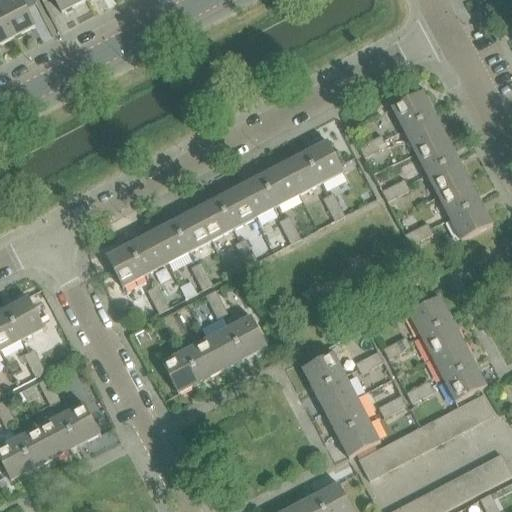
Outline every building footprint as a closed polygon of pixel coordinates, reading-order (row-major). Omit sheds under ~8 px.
[(37,6),(33,0),(15,0),(0,8),(0,16),(12,41),(36,29),(26,11),(37,6)] [(40,0),(42,3),(47,0),(54,0),(62,15),(84,4),(81,0),(40,0)] [(0,16),(0,47),(12,41),(0,16)] [(404,134),(435,117),(424,95),(392,111),(404,134)] [(416,156),(447,139),(435,117),(404,134),(416,156)] [(372,144),(378,155),(388,149),(383,139),(372,144)] [(427,178),(458,162),(447,139),(416,156),(427,178)] [(306,156),(323,187),(345,176),(328,144),(306,156)] [(378,155),(372,144),(362,150),(367,160),(378,155)] [(323,187),(306,156),(284,168),(301,199),(323,187)] [(439,200),(470,184),(458,162),(427,178),(439,200)] [(301,199),(284,168),(262,179),(278,210),(301,199)] [(278,210),(262,179),(240,191),(256,222),(278,210)] [(395,189),(400,199),(411,193),(405,183),(395,189)] [(451,222),(482,206),(470,184),(439,200),(451,222)] [(400,199),(395,189),(385,194),(390,204),(400,199)] [(256,222),(240,191),(218,202),(234,233),(256,222)] [(330,213),(340,208),(335,197),(324,202),(330,213)] [(234,233),(218,202),(196,214),(212,245),(234,233)] [(482,206),(451,222),(462,244),(493,228),(482,206)] [(340,208),(330,213),(336,224),(346,218),(340,208)] [(212,245),(196,214),(173,225),(190,256),(212,245)] [(286,236),(296,231),(290,220),(280,225),(286,236)] [(190,256),(173,225),(151,237),(168,268),(190,256)] [(417,232),(422,243),(433,237),(427,226),(417,232)] [(296,231),(286,236),(292,247),(302,242),(296,231)] [(422,243),(417,232),(406,238),(412,248),(422,243)] [(168,268),(151,237),(129,248),(146,279),(168,268)] [(242,259),(253,254),(247,243),(237,248),(242,259)] [(146,279),(129,248),(107,260),(124,291),(146,279)] [(253,254),(242,259),(248,271),(258,265),(253,254)] [(198,282),(209,277),(203,266),(192,271),(198,282)] [(209,277),(198,282),(204,294),(215,288),(209,277)] [(155,306),(165,300),(159,290),(149,295),(155,306)] [(213,310),(223,305),(218,294),(207,299),(213,310)] [(165,300),(155,306),(161,317),(171,311),(165,300)] [(7,312),(24,343),(46,332),(29,301),(7,312)] [(422,339),(452,323),(441,301),(410,317),(422,339)] [(223,305),(213,310),(219,321),(229,316),(223,305)] [(24,343),(7,312),(0,315),(0,351),(2,355),(24,343)] [(174,317),(164,321),(170,333),(180,328),(174,317)] [(230,331),(246,362),(268,350),(252,319),(230,331)] [(434,361),(464,345),(452,323),(422,339),(434,361)] [(180,328),(170,333),(176,344),(186,338),(180,328)] [(207,343),(224,374),(246,362),(230,331),(207,343)] [(396,346),(401,356),(413,350),(407,340),(396,346)] [(185,354),(201,385),(224,374),(207,343),(185,354)] [(446,383),(476,367),(464,345),(434,361),(446,383)] [(401,356),(396,346),(385,352),(390,361),(401,356)] [(31,369),(41,364),(35,353),(25,359),(31,369)] [(201,385),(185,354),(163,366),(179,397),(201,385)] [(368,360),(373,370),(384,365),(379,355),(368,360)] [(315,395),(346,378),(334,356),(303,372),(315,395)] [(373,370),(368,360),(357,366),(362,376),(373,370)] [(41,364),(31,369),(37,380),(46,374),(41,364)] [(476,367),(446,383),(458,405),(487,390),(476,367)] [(346,378),(315,395),(326,417),(358,400),(346,378)] [(45,397),(55,392),(50,381),(40,386),(45,397)] [(420,390),(425,400),(436,394),(431,384),(420,390)] [(425,400),(420,390),(409,396),(414,405),(425,400)] [(55,392),(45,397),(51,408),(61,403),(55,392)] [(484,425),(495,420),(484,398),(473,404),(484,425)] [(392,405),(397,414),(408,409),(403,399),(392,405)] [(358,400),(326,417),(338,439),(369,423),(358,400)] [(0,417),(1,421),(12,415),(6,404),(0,407),(0,417)] [(474,430),(484,425),(473,404),(463,409),(474,430)] [(397,414),(392,405),(381,411),(387,420),(397,414)] [(63,418),(79,449),(101,438),(85,407),(63,418)] [(464,436),(474,430),(463,409),(453,415),(464,436)] [(12,415),(1,421),(7,431),(17,426),(12,415)] [(453,441),(464,436),(453,415),(442,420),(453,441)] [(40,430),(57,461),(79,449),(63,418),(40,430)] [(443,447),(453,441),(442,420),(432,425),(443,447)] [(369,423),(338,439),(350,461),(356,458),(374,449),(381,445),(369,423)] [(432,452),(443,447),(432,425),(421,431),(432,452)] [(18,442),(34,473),(57,461),(40,430),(18,442)] [(422,457),(432,452),(421,431),(411,436),(422,457)] [(411,463),(422,457),(411,436),(400,442),(411,463)] [(34,473),(18,442),(0,451),(0,461),(12,484),(34,473)] [(400,442),(390,447),(401,468),(411,463),(400,442)] [(390,447),(380,453),(391,474),(401,468),(390,447)] [(374,449),(356,458),(359,463),(369,458),(377,454),(374,449)] [(377,454),(369,458),(380,479),(391,474),(380,453),(377,454)] [(370,485),(380,479),(369,458),(359,463),(370,485)] [(491,464),(502,485),(511,479),(511,477),(502,458),(491,464)] [(480,469),(491,490),(502,485),(491,464),(480,469)] [(470,475),(481,496),(491,490),(480,469),(470,475)] [(460,480),(471,501),(481,496),(470,475),(460,480)] [(471,501),(460,480),(449,485),(461,507),(471,501)] [(450,511),(461,507),(449,485),(439,491),(450,511)] [(352,511),(339,487),(317,498),(324,511),(352,511)] [(437,511),(450,511),(439,491),(429,496),(437,511)] [(423,511),(437,511),(429,496),(418,502),(423,511)] [(486,511),(489,511),(498,508),(492,497),(482,502),(486,511)] [(296,511),(324,511),(317,498),(295,510),(296,511)] [(410,511),(423,511),(418,502),(408,507),(410,511)]
